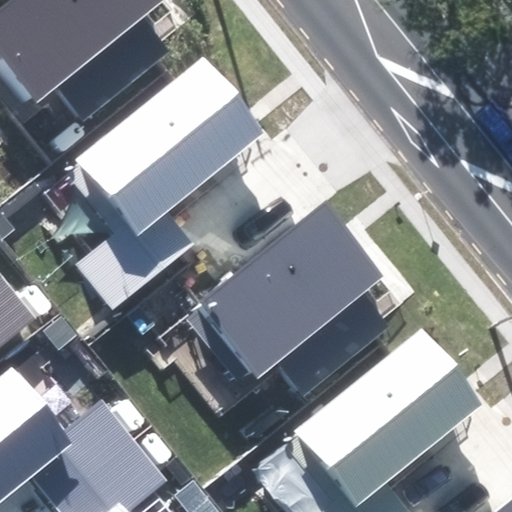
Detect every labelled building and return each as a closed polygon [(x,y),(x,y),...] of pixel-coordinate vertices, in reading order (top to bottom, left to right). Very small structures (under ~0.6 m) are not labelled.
[(161,0),(15,0),(0,13),(0,53),(39,101),(58,85),(87,120),(171,51),(142,16),(161,0)] [(262,127),(204,57),(78,160),(131,223),(79,266),(113,307),(192,243),(163,208),(262,127)] [(384,276),(324,203),(196,308),(256,381),(277,364),(303,395),(388,324),(363,294),(384,276)] [(0,288),(0,346),(34,319),(5,284),(0,288)] [(482,403),(420,328),(296,430),(347,491),(321,511),(411,511),(386,481),(482,403)] [(65,431),(13,369),(0,380),(0,502),(31,477),(74,442),(65,431)] [(65,431),(74,442),(31,477),(56,507),(135,442),(101,401),(65,431)] [(135,442),(56,507),(59,511),(105,511),(118,501),(127,511),(167,479),(135,442)] [(127,511),(118,501),(105,511),(127,511)] [(511,511),(511,502),(499,511),(511,511)]
